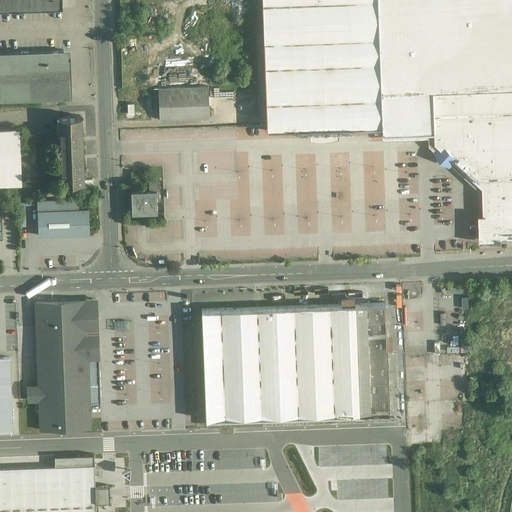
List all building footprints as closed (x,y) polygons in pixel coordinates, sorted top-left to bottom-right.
[(0,0),(0,11),(64,10),(63,0),(0,0)] [(340,137),(339,122),(382,120),(377,0),(253,0),(258,124),(312,123),(312,137),(340,137)] [(511,0),(377,0),(382,120),(436,117),(435,91),(511,89),(511,0)] [(0,103),(73,102),(71,52),(0,54),(0,103)] [(209,86),(158,88),(159,120),(209,118),(209,86)] [(511,89),(435,91),(436,117),(437,143),(471,176),(481,187),(482,214),(477,217),(479,242),(511,240),(511,89)] [(149,92),(117,92),(117,112),(149,112),(149,92)] [(85,149),(84,116),(59,117),(60,150),(85,149)] [(21,128),(0,129),(0,186),(23,185),(21,128)] [(86,182),(85,149),(60,150),(61,183),(86,182)] [(160,201),(160,181),(148,182),(148,190),(130,191),(130,216),(157,215),(157,202),(160,201)] [(38,201),(39,236),(91,235),(90,209),(80,210),(79,200),(38,201)] [(40,404),(41,432),(93,430),(92,406),(103,406),(100,302),(37,304),(39,387),(27,387),(28,404),(40,404)] [(386,302),(192,308),(195,418),(355,413),(355,403),(367,402),(367,395),(366,395),(366,392),(381,392),(381,390),(385,389),(385,382),(389,382),(389,377),(384,377),(383,334),(387,333),(386,302)] [(0,426),(15,426),(12,347),(0,347),(0,426)] [(103,483),(95,483),(95,477),(95,466),(95,463),(0,466),(0,511),(96,511),(96,504),(104,504),(109,503),(107,482),(103,483)]
